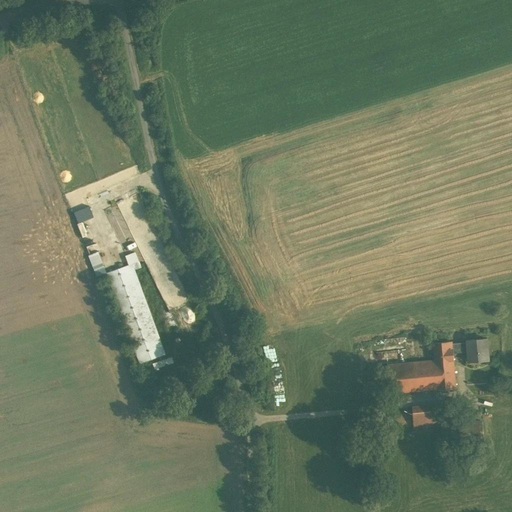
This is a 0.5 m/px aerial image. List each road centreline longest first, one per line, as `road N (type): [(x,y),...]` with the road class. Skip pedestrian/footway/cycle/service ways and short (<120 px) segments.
road 1 (unclassified): [(250,511),(243,395),(158,182),(119,0)]
road 2 (unknown): [(401,406),(477,402),(473,344),(404,346)]
